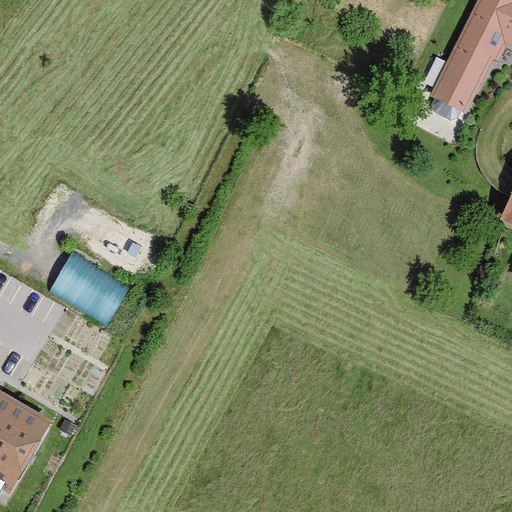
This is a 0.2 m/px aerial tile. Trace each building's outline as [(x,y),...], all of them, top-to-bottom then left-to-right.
[(511,0),(478,0),(429,98),(466,117),(494,62),(499,64),(506,50),(511,52),(511,0)] [(511,201),(500,225),(511,231),(511,201)] [(93,241),(122,260),(137,236),(108,218),(93,241)] [(110,322),(131,284),(73,250),(51,289),(110,322)] [(49,426),(0,398),(0,491),(9,496),(49,426)]
